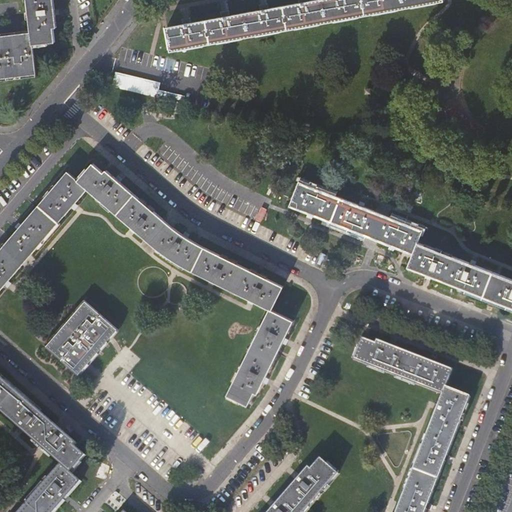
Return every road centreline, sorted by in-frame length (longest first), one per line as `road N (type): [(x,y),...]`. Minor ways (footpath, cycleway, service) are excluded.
road 1 (unclassified): [(134,0),(8,156)]
road 2 (unknown): [(215,478),(107,384),(78,415)]
